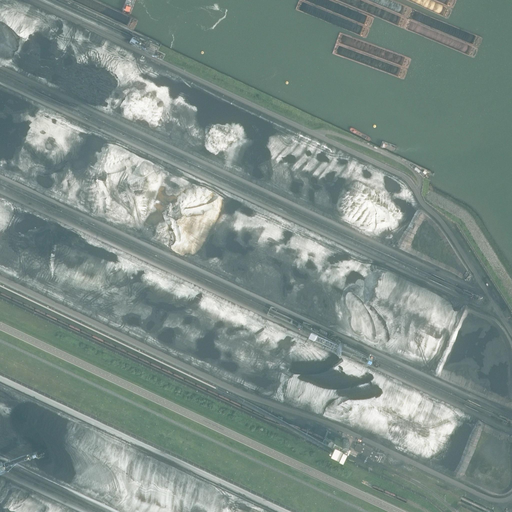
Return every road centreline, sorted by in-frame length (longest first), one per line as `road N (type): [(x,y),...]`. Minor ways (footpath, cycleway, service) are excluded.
road 1 (track): [(24,0),(399,175),(444,227),(511,336)]
road 2 (track): [(0,194),(511,431)]
road 3 (track): [(511,496),(483,497),(0,281)]
road 4 (track): [(0,66),(485,293)]
road 5 (unclassified): [(396,511),(0,327)]
